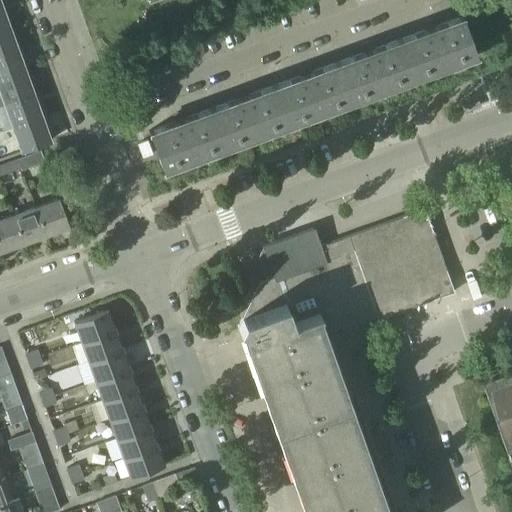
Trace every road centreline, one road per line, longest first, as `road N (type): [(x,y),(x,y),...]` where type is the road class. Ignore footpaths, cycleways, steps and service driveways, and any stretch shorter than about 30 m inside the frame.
road 1 (residential): [(141,255),(511,117)]
road 2 (residential): [(92,115),(407,3)]
road 3 (residential): [(454,511),(407,392),(407,364),(432,343),(511,312)]
road 4 (residential): [(237,511),(141,255)]
road 5 (residential): [(0,304),(141,255)]
road 6 (residential): [(141,255),(92,115)]
road 7 (residential): [(92,115),(49,0)]
